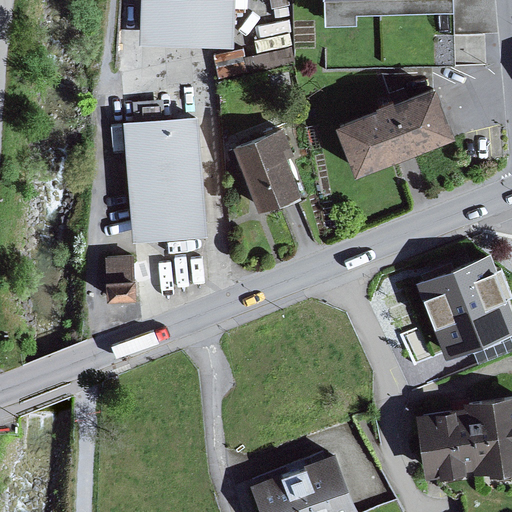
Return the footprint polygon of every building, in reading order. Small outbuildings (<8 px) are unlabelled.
[(141,0),(141,35),(234,37),(234,0),(141,0)] [(325,0),(326,11),(358,10),(357,0),(325,0)] [(223,72),(247,70),(245,47),(221,50),(223,72)] [(335,120),(355,168),(403,149),(453,129),(434,81),(335,120)] [(134,233),(207,227),(197,109),(124,115),(134,233)] [(294,145),(282,118),(235,137),(237,142),(227,146),(233,161),(241,158),(259,200),(300,184),(286,149),(294,145)] [(134,249),(107,251),(109,289),(137,287),(134,249)] [(511,274),(485,257),(423,282),(450,350),(511,324),(511,274)] [(464,404),(416,412),(426,473),(441,470),(473,465),(474,472),(511,465),(511,391),(464,398),(464,404)] [(360,511),(336,449),(250,483),(261,511),(360,511)]
